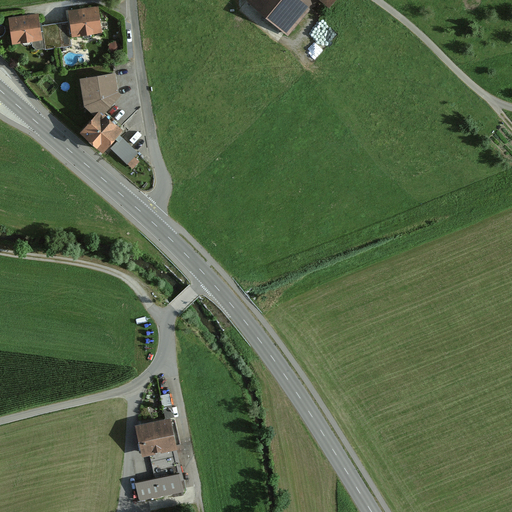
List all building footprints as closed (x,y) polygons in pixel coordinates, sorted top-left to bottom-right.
[(254,0),(251,4),(286,35),(316,0),(320,0),(327,6),(333,0),(254,0)] [(97,10),(69,13),(71,36),(100,33),(97,10)] [(37,16),(9,20),(13,45),(40,41),(37,16)] [(67,24),(42,27),(44,51),(70,48),(67,24)] [(133,113),(113,96),(80,134),(100,151),(133,113)] [(137,153),(121,140),(112,151),(127,164),(137,153)] [(167,421),(135,429),(141,456),(151,454),(157,479),(136,484),(140,501),(183,491),(167,421)]
